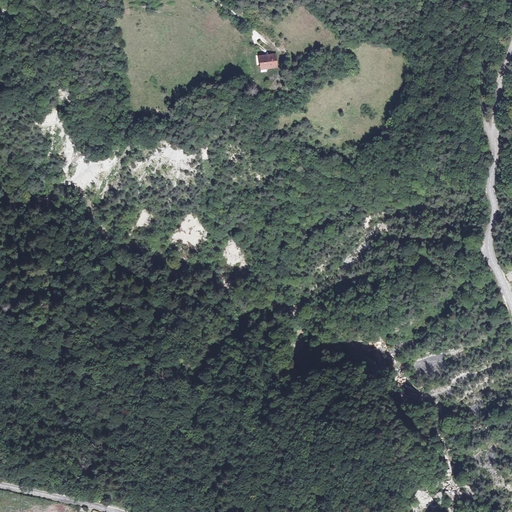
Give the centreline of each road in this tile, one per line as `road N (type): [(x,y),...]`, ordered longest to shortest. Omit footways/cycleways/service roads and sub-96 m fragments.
road 1 (tertiary): [(495,144),(494,217),(485,245),(511,310)]
road 2 (residential): [(495,144),(486,127),(484,41),(464,0)]
